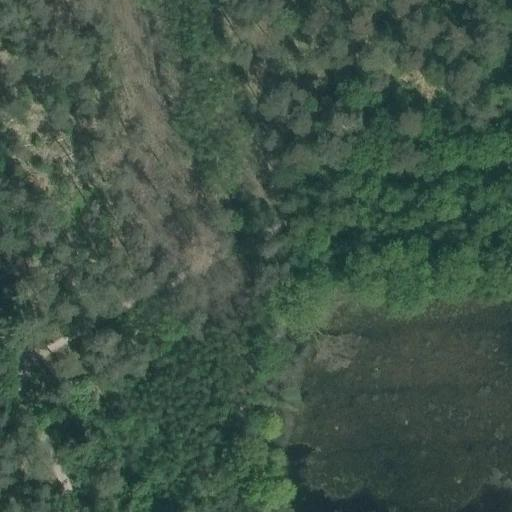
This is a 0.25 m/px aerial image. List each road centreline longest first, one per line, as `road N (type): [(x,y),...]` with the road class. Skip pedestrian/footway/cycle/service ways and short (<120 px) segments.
road 1 (track): [(511,172),(405,187),(237,249),(0,378)]
road 2 (track): [(67,511),(0,388)]
